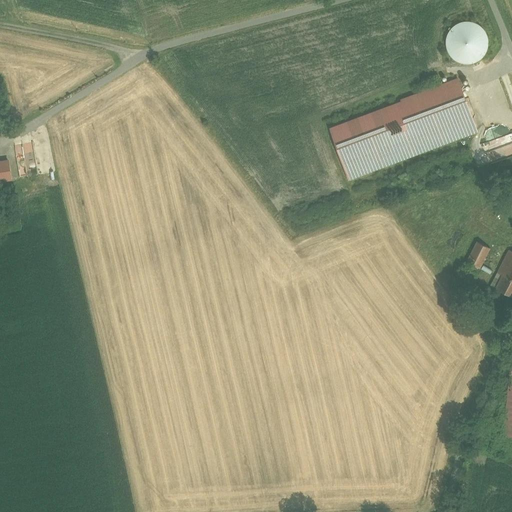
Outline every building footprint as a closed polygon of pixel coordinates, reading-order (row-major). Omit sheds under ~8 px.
[(448,51),(451,58),(457,63),(464,65),(471,66),(479,63),(485,59),(489,53),(490,45),(489,38),(486,31),(481,26),(475,23),(468,22),(462,23),(456,27),(451,31),(448,37),(447,44),(448,51)] [(459,81),(331,129),(349,178),(477,131),(459,81)] [(511,132),(481,142),(488,163),(511,155),(511,132)] [(15,144),(20,176),(38,174),(32,141),(15,144)] [(9,161),(0,162),(0,180),(12,179),(9,161)] [(490,248),(477,242),(467,263),(480,270),(490,248)] [(511,252),(509,251),(499,273),(504,274),(497,289),(511,295),(511,252)]
